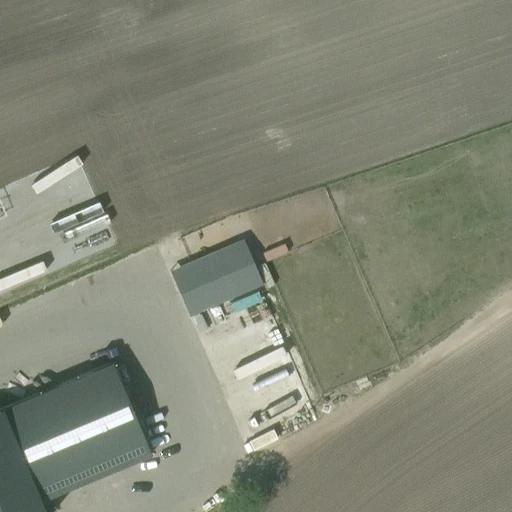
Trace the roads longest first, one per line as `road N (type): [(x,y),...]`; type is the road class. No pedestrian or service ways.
road 1 (track): [(181,511),(511,306)]
road 2 (track): [(0,332),(132,277),(208,445)]
